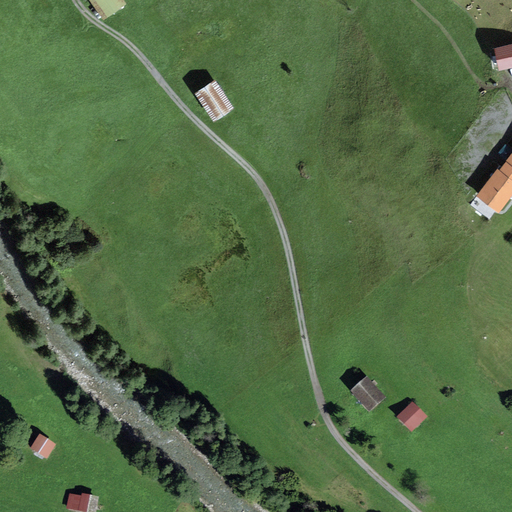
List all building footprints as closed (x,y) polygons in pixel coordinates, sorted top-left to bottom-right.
[(91,0),(103,19),(126,4),(123,0),(91,0)] [(511,43),(494,48),(499,70),(511,67),(511,43)] [(217,82),(197,94),(214,122),(234,110),(217,82)] [(497,169),(476,196),(498,213),(511,195),(511,153),(499,170),(497,169)] [(368,380),(351,395),(369,415),(387,400),(368,380)] [(413,404),(397,420),(413,435),(428,420),(413,404)] [(39,437),(30,451),(47,462),(56,447),(39,437)] [(81,498),(69,496),(66,511),(72,511),(96,511),(99,500),(82,496),(81,498)]
